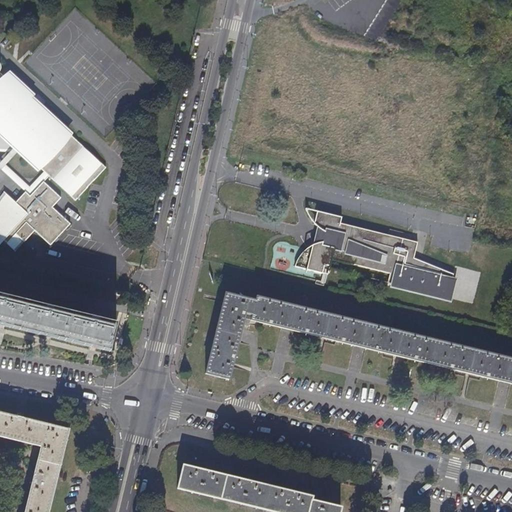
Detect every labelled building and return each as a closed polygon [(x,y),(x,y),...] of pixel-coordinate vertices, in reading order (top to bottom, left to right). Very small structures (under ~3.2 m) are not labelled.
[(0,125),(13,137),(12,139),(15,142),(13,145),(16,147),(39,168),(38,169),(44,174),(48,178),(75,203),(106,169),(69,136),(67,137),(29,103),(32,100),(23,92),(20,95),(13,88),(15,85),(7,77),(4,80),(0,76),(0,125)] [(13,137),(0,125),(0,153),(4,153),(12,151),(16,147),(13,145),(15,142),(12,139),(13,137)] [(29,191),(0,163),(0,170),(25,194),(30,199),(33,195),(29,191)] [(43,184),(48,178),(44,174),(29,191),(33,195),(43,184)] [(51,219),(47,215),(49,213),(61,200),(43,184),(33,195),(30,199),(25,194),(16,205),(6,196),(1,201),(0,202),(0,246),(7,253),(16,243),(17,245),(27,234),(43,248),(63,226),(53,217),(51,219)] [(414,259),(418,243),(340,224),(341,219),(318,212),(315,224),(319,228),(324,231),(321,243),(310,247),(305,251),(302,256),(295,268),(327,275),(331,259),(390,273),(388,283),(447,298),(453,275),(414,259)] [(229,380),(245,314),(251,316),(250,321),(511,383),(511,358),(256,297),(255,300),(225,293),(205,374),(229,380)] [(116,324),(0,295),(0,323),(109,350),(116,324)] [(48,511),(68,430),(50,426),(41,423),(9,416),(0,413),(0,437),(41,447),(34,476),(32,486),(25,511),(48,511)] [(50,426),(52,420),(43,418),(41,423),(50,426)] [(339,511),(341,508),(311,501),(312,496),(183,465),(177,488),(277,511),(339,511)]
